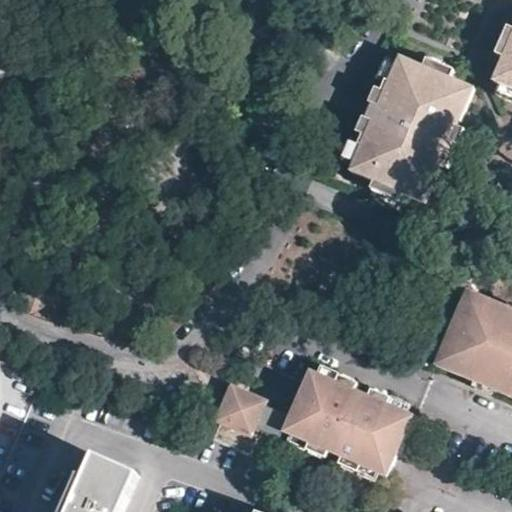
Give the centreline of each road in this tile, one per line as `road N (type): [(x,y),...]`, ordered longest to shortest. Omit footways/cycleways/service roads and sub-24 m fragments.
road 1 (residential): [(237,300),(511,426)]
road 2 (residential): [(237,300),(213,347),(174,377),(133,373),(0,318)]
road 3 (residential): [(391,0),(327,97),(293,181)]
road 4 (residential): [(413,237),(293,181)]
road 5 (residential): [(293,181),(237,300)]
